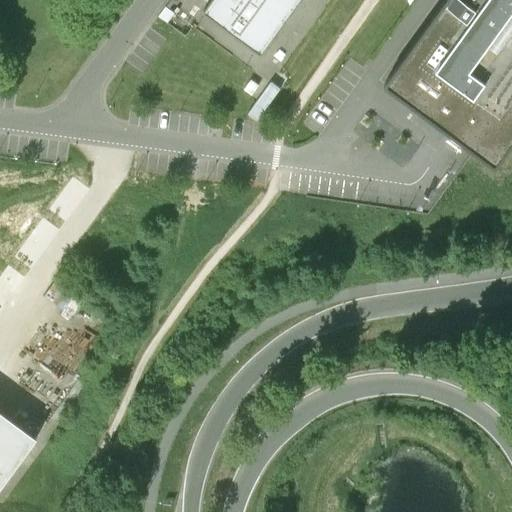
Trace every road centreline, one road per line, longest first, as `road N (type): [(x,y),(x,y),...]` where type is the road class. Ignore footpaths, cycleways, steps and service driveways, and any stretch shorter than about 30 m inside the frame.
road 1 (track): [(373,0),(281,126),(272,191),(150,352),(67,511)]
road 2 (trunk): [(511,290),(381,307),(297,336),(263,361),(222,411),(196,468),(190,511)]
road 3 (trunk): [(233,511),(239,486),(285,423),(337,395),(393,382),(450,393),(494,423),(511,448)]
road 4 (unclassified): [(74,128),(317,159)]
road 5 (unclassified): [(148,0),(96,71),(74,128)]
